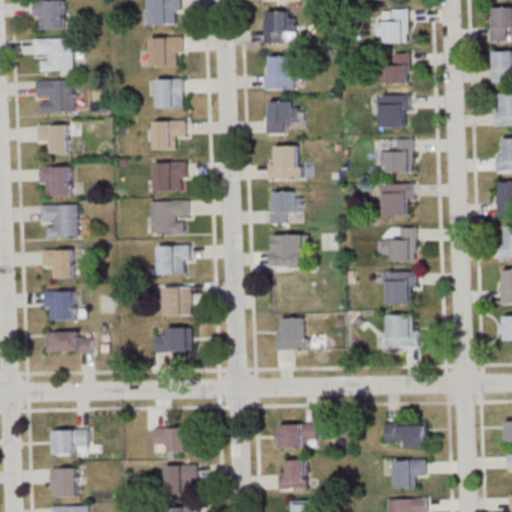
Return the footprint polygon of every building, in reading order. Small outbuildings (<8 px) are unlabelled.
[(68,0),(36,0),(37,28),(68,28),(68,0)] [(151,0),(151,23),(183,23),(182,0),(151,0)] [(493,40),(511,40),(511,5),(493,6),(493,40)] [(411,43),(411,8),(391,8),(391,20),(380,20),(380,43),(411,43)] [(266,11),(266,42),(298,42),(298,11),(266,11)] [(153,65),(184,65),(184,37),(153,37),(153,65)] [(38,38),(38,58),(43,58),(43,69),(76,69),(76,38),(38,38)] [(495,81),(511,81),(511,49),(495,50),(495,81)] [(384,83),(411,83),(411,52),(394,52),(394,64),(384,64),(384,83)] [(299,88),(299,56),(268,56),(268,88),(299,88)] [(186,107),(186,78),(159,78),(159,107),(186,107)] [(76,111),(76,79),(40,79),(40,111),(76,111)] [(498,103),(498,125),(511,124),(511,92),(505,92),(504,103),(498,103)] [(413,94),(380,94),(380,127),(413,127),(413,94)] [(269,100),(269,132),(299,132),(299,122),(306,122),(306,109),(298,109),(298,100),(269,100)] [(188,138),(188,119),(156,119),(157,149),(178,149),(178,138),(188,138)] [(51,152),(72,152),(72,124),(40,124),(40,143),(51,143),(51,152)] [(511,169),(511,137),(500,137),(500,170),(511,169)] [(384,173),(416,173),(416,138),(395,138),(395,150),(384,150),(384,173)] [(271,178),(304,178),(304,145),(281,145),(281,156),(271,156),(271,178)] [(189,161),(158,161),(158,190),(189,190),(189,161)] [(74,166),(42,166),(42,185),(48,185),(48,195),(74,195),(74,166)] [(511,180),(499,181),(499,215),(511,214),(511,180)] [(414,182),(383,182),(383,215),(414,215),(414,182)] [(304,211),(304,190),(272,190),(272,223),(293,223),(293,211),(304,211)] [(153,232),(191,232),(191,200),(153,200),(153,232)] [(81,204),(44,204),(44,224),(46,224),(46,236),(82,236),(81,204)] [(511,257),(511,225),(503,226),(503,257),(511,257)] [(419,261),(419,227),(401,227),(401,239),(381,239),(381,248),(391,248),(391,261),(419,261)] [(274,234),(274,265),(306,265),(306,234),(274,234)] [(161,244),(161,274),(192,274),(192,244),(161,244)] [(46,249),(46,267),(56,267),(56,277),(78,277),(78,249),(46,249)] [(511,268),(502,268),(502,301),(511,301),(511,268)] [(386,270),(386,303),(419,303),(419,270),(386,270)] [(194,315),(194,286),(167,286),(167,315),(194,315)] [(79,290),(47,290),(47,318),(79,318),(79,290)] [(421,346),(421,325),(414,325),(414,314),(388,314),(388,346),(421,346)] [(310,349),(309,317),(280,317),(281,349),(310,349)] [(195,351),(195,327),(164,327),(164,330),(158,330),(158,351),(195,351)] [(95,352),(95,331),(49,331),(49,352),(95,352)] [(428,446),(428,422),(387,422),(388,446),(428,446)] [(281,423),(281,448),(309,448),(309,438),(320,438),(320,423),(281,423)] [(195,427),(156,427),(156,444),(167,444),(167,451),(195,451),(195,427)] [(54,454),(82,454),(82,443),(92,443),(92,428),(54,428),(54,454)] [(282,471),(282,487),(309,487),(309,459),(290,459),(290,471),(282,471)] [(397,459),(397,487),(417,487),(417,476),(427,476),(427,459),(397,459)] [(189,493),(189,483),(200,483),(200,464),(168,464),(168,493),(189,493)] [(82,496),(82,467),(54,467),(54,496),(82,496)] [(391,498),(390,511),(428,511),(428,498),(391,498)] [(315,511),(315,500),(295,500),(295,511),(284,511),(283,511),(315,511)]
